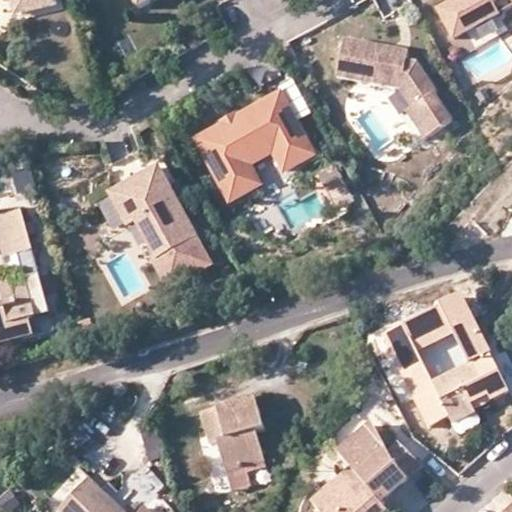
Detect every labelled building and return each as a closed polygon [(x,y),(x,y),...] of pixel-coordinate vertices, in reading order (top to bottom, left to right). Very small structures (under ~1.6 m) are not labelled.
[(14,0),(6,0),(10,16),(18,15),(14,0)] [(14,0),(18,15),(54,7),(51,0),(14,0)] [(130,0),(135,9),(152,0),(130,0)] [(511,0),(457,0),(434,12),(450,42),(464,34),(496,17),(490,5),(499,0),(504,0),(511,7),(511,0)] [(511,7),(504,0),(499,0),(490,5),(496,17),(511,7)] [(396,54),(341,43),(334,81),(398,93),(410,111),(404,115),(422,142),(449,124),(431,98),(434,96),(414,67),(404,65),(405,61),(395,59),(396,54)] [(281,173),(310,157),(277,96),(232,120),(231,120),(235,130),(224,135),(219,127),(217,128),(190,142),(224,204),(252,189),(241,166),(269,151),(281,173)] [(231,120),(232,120),(230,116),(215,124),(217,128),(219,127),(224,135),(235,130),(231,120)] [(111,194),(129,227),(138,222),(159,259),(198,238),(160,168),(111,194)] [(332,197),(342,192),(330,169),(313,178),(331,212),(338,208),(332,197)] [(348,203),(342,192),(332,197),(338,208),(348,203)] [(16,215),(0,218),(0,258),(1,261),(12,258),(25,255),(27,254),(16,215)] [(214,266),(198,238),(159,259),(154,262),(170,290),(214,266)] [(27,267),(25,255),(12,258),(16,272),(22,263),(27,267)] [(27,267),(22,263),(16,272),(0,276),(0,347),(28,340),(24,324),(44,318),(30,269),(27,267)] [(457,339),(472,370),(493,359),(494,359),(463,297),(441,309),(444,313),(457,339)] [(444,313),(407,331),(420,357),(457,339),(444,313)] [(48,334),(44,318),(24,324),(28,340),(48,334)] [(432,430),(452,420),(431,380),(420,357),(407,331),(388,341),(432,430)] [(479,417),(477,412),(474,406),(489,398),(492,404),(511,394),(493,359),(472,370),(456,378),(452,369),(431,380),(452,420),(456,428),(479,417)] [(116,393),(116,395),(117,398),(119,400),(121,402),(124,402),(127,401),(129,400),(131,397),(132,395),(131,392),(130,389),(128,388),(125,387),(122,387),(120,388),(118,390),(116,393)] [(474,406),(477,412),(492,404),(489,398),(474,406)] [(255,400),(202,415),(211,447),(219,445),(228,472),(265,461),(257,434),(264,432),(255,400)] [(482,423),(479,417),(456,428),(458,434),(462,436),(480,428),(482,423)] [(386,511),(381,505),(425,469),(398,452),(385,460),(377,426),(341,456),(355,472),(314,504),(320,511),(386,511)] [(267,466),(265,461),(228,472),(232,489),(252,483),(248,471),(267,466)] [(123,501),(117,495),(108,506),(113,511),(143,511),(146,510),(166,488),(145,469),(133,482),(133,490),(123,501)] [(101,493),(90,482),(61,511),(113,511),(108,506),(117,495),(108,486),(101,493)] [(0,500),(7,511),(15,511),(24,507),(13,490),(0,498),(0,500)]
